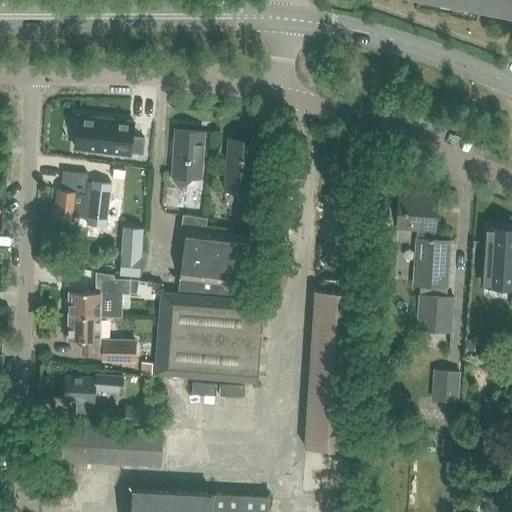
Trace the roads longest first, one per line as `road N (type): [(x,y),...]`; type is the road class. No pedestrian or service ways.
road 1 (residential): [(10,511),(27,77)]
road 2 (tertiary): [(0,18),(285,19)]
road 3 (residential): [(511,179),(272,93)]
road 4 (residential): [(272,93),(170,77),(27,77)]
road 5 (tertiary): [(511,87),(396,45),(285,19)]
